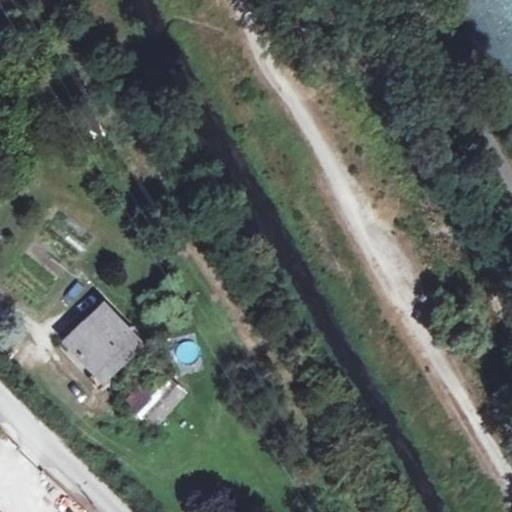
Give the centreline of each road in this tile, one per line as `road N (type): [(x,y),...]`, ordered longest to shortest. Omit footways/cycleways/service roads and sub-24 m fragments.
road 1 (track): [(511,481),(234,0)]
road 2 (unclassified): [(0,400),(112,511)]
